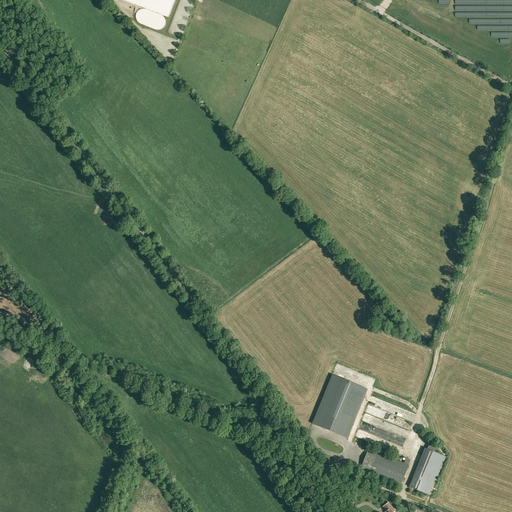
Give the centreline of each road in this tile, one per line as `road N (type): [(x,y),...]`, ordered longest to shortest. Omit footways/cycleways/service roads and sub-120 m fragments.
road 1 (unclassified): [(314,461),(0,44)]
road 2 (track): [(314,461),(0,333)]
road 3 (track): [(511,87),(358,0)]
road 4 (unclassified): [(428,507),(314,461)]
